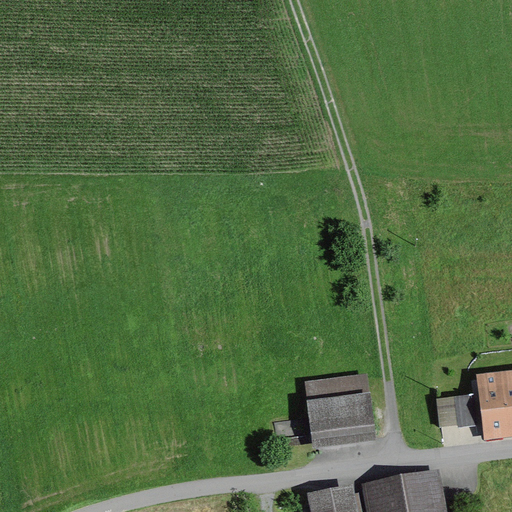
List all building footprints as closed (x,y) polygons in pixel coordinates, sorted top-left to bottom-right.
[(511,378),(480,382),(482,401),(487,438),(511,435),(511,378)] [(367,379),(310,386),(317,445),(374,438),(367,379)] [(482,401),(446,405),(449,442),(487,438),(482,401)] [(442,511),(434,475),(365,491),(369,511),(442,511)] [(357,511),(352,492),(314,501),(316,511),(357,511)]
